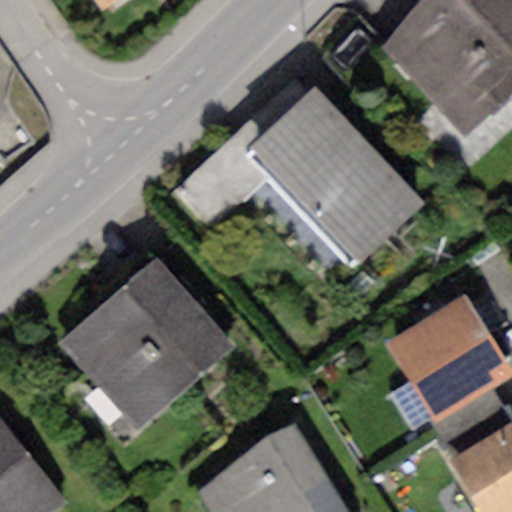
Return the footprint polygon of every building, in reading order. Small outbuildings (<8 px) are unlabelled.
[(93,0),(101,10),(115,0),(93,0)] [(511,0),(423,0),(383,47),(381,49),(463,134),(511,90),(511,0)] [(315,85),(245,146),(271,175),(352,265),(421,204),(315,85)] [(271,175),(245,146),(235,135),(173,191),(209,230),(271,175)] [(155,256),(58,345),(138,431),(235,342),(155,256)] [(464,297),(384,346),(432,422),(490,386),(511,372),(464,297)] [(511,423),(511,420),(490,386),(432,422),(428,425),(451,461),(511,423)] [(0,420),(0,511),(53,511),(66,502),(0,420)] [(265,436),(197,495),(210,511),(349,511),(294,423),(265,436)] [(511,511),(511,423),(451,461),(482,511),(511,511)]
